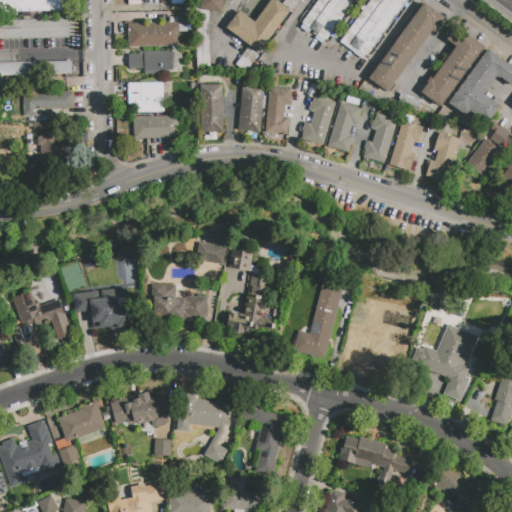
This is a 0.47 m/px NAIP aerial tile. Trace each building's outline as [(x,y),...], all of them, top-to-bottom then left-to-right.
[(0,12),(0,0),(71,0),(72,11),(0,12)] [(223,0),(220,13),(200,8),(202,0),(223,0)] [(274,0),(289,11),(258,52),(226,29),(240,11),(255,22),(270,0),(274,0)] [(285,0),(300,0),(293,11),(283,3),(285,0)] [(317,0),(354,0),(325,40),(324,40),(321,44),(314,39),(317,34),(311,30),(307,34),(299,28),(302,23),(301,22),(317,0)] [(370,0),(407,0),(364,60),(339,42),(370,0)] [(483,47),(439,106),(420,92),(431,77),(433,78),(455,48),(432,31),(387,91),(369,77),(424,3),(483,47)] [(74,38),(0,38),(0,19),(73,18),(74,38)] [(129,47),(128,24),(178,23),(179,46),(129,47)] [(234,67),(248,47),(258,55),(244,74),(234,67)] [(511,67),(511,86),(497,75),(483,94),(499,106),(484,127),(450,101),(488,50),(511,67)] [(145,74),(145,68),(129,68),(128,54),(144,53),(144,52),(171,51),(171,70),(164,70),(164,73),(145,74)] [(72,74),(0,74),(0,62),(71,61),(72,74)] [(128,104),(128,84),(163,83),(163,112),(136,113),(135,104),(128,104)] [(260,133),(238,130),(242,84),(265,87),(260,133)] [(200,86),(221,85),(223,131),(201,132),(200,86)] [(290,118),(289,128),(287,128),(287,134),(264,132),(269,87),(291,89),(289,108),(285,107),(284,118),(290,118)] [(23,90),(35,90),(36,93),(73,92),(73,109),(36,110),(36,116),(23,117),(23,90)] [(400,93),(422,100),(417,113),(396,106),(400,93)] [(310,102),(311,102),(314,95),(335,101),(322,144),(300,137),(304,124),(305,124),(306,122),(310,124),(314,112),(308,110),(310,102)] [(340,103),(361,110),(359,118),(361,118),(358,126),(352,124),(349,137),(354,138),(352,147),(350,146),(348,153),(327,147),(340,103)] [(376,114),(396,120),(383,163),(363,157),(365,149),(363,148),(365,141),(372,143),(375,130),(369,128),(372,120),(374,121),(376,114)] [(134,139),(133,117),(178,116),(179,138),(166,138),(167,154),(147,159),(146,139),(134,139)] [(410,170),(390,164),(402,122),(423,128),(424,128),(420,144),(415,142),(412,152),(416,153),(410,170)] [(509,134),(500,144),(488,134),(486,133),(495,123),(497,124),(509,134)] [(34,167),(34,147),(38,147),(38,139),(44,139),(44,136),(50,136),(50,134),(53,134),(53,132),(67,131),(68,145),(61,145),(61,172),(38,173),(38,167),(34,167)] [(446,183),(425,177),(427,168),(425,168),(427,161),(433,163),(437,151),(434,150),(438,132),(458,138),(446,183)] [(502,151),(496,160),(494,159),(487,168),(489,169),(484,177),(466,165),(484,139),(502,151)] [(511,160),(511,197),(511,199),(494,187),(500,178),(501,179),(507,170),(505,169),(511,160)] [(196,261),(198,243),(226,247),(223,265),(196,261)] [(250,253),(251,253),(249,268),(229,264),(231,250),(250,253)] [(246,292),(261,295),(265,277),(250,274),(246,292)] [(324,358),(293,350),(298,331),(309,334),(322,281),(342,286),(324,358)] [(277,320),(272,339),(250,334),(250,335),(242,333),(241,336),(228,332),(229,331),(223,329),(228,308),(244,312),(251,284),(268,288),(260,315),(277,320)] [(207,296),(207,320),(193,320),(193,321),(152,321),(151,285),(175,285),(175,297),(186,297),(186,296),(207,296)] [(73,294),(125,288),(126,301),(117,303),(118,308),(127,307),(129,323),(100,327),(99,323),(92,324),(90,311),(75,313),(73,294)] [(31,292),(35,304),(38,304),(39,307),(59,300),(66,324),(53,329),(51,322),(35,327),(38,336),(36,336),(41,351),(23,357),(18,344),(22,343),(13,317),(18,316),(12,298),(31,292)] [(427,295),(450,294),(450,303),(449,303),(449,308),(433,309),(432,307),(432,304),(427,305),(427,295)] [(373,318),(369,317),(373,301),(399,308),(397,314),(382,310),(381,314),(375,313),(373,318)] [(460,402),(443,395),(450,379),(411,363),(417,348),(423,350),(424,347),(436,352),(447,325),(477,337),(465,367),(469,368),(465,378),(469,380),(460,402)] [(369,369),(357,366),(359,360),(344,356),(350,330),(405,344),(398,370),(370,363),(369,369)] [(0,336),(9,362),(0,365),(0,336)] [(511,406),(505,424),(491,420),(500,381),(487,377),(491,360),(511,366),(511,406)] [(116,425),(110,403),(147,392),(149,400),(163,396),(170,422),(152,427),(151,421),(129,427),(128,422),(116,425)] [(180,394),(197,395),(197,400),(211,401),(210,402),(230,405),(229,425),(224,424),(224,432),(217,445),(228,450),(219,464),(204,455),(218,431),(218,428),(189,425),(188,432),(176,431),(180,394)] [(55,442),(64,439),(57,419),(81,410),(80,407),(96,402),(105,428),(72,441),(83,471),(68,477),(55,442)] [(271,474),(255,470),(260,450),(255,449),(261,423),(252,421),(252,422),(243,420),(247,404),(257,406),(256,409),(287,417),(281,441),(279,441),(271,474)] [(24,483),(10,488),(0,457),(0,447),(3,446),(2,443),(13,439),(16,446),(19,445),(18,443),(26,440),(27,442),(33,440),(28,426),(41,422),(43,425),(45,424),(51,443),(48,445),(51,456),(55,454),(60,467),(41,473),(40,470),(22,477),(24,483)] [(411,460),(408,474),(393,470),(388,488),(376,486),(380,471),(383,472),(384,468),(370,464),(369,468),(339,461),(340,455),(339,455),(341,443),(343,444),(345,437),(359,440),(359,437),(385,444),(384,448),(395,451),(394,453),(397,454),(396,457),(411,460)] [(172,441),(171,456),(154,455),(155,440),(172,441)] [(448,511),(444,508),(447,503),(444,501),(448,495),(441,489),(439,491),(430,483),(447,463),(460,474),(458,476),(462,479),(460,482),(476,495),(474,497),(485,506),(479,511),(448,511)] [(108,511),(106,499),(120,497),(121,501),(132,498),(129,487),(145,484),(146,486),(159,483),(163,500),(150,502),(152,511),(108,511)] [(168,511),(170,492),(185,493),(185,489),(212,491),(210,511),(168,511)] [(322,511),(323,509),(325,510),(331,490),(344,494),(343,500),(360,504),(357,511),(322,511)] [(232,511),(233,511),(222,510),(223,491),(267,495),(266,511),(258,511),(257,511),(232,511)] [(42,511),(38,503),(51,496),(58,510),(54,511),(42,511)] [(63,511),(66,499),(85,502),(83,511),(63,511)]
